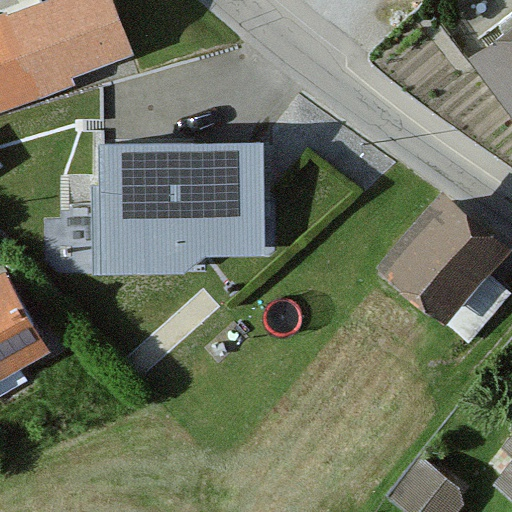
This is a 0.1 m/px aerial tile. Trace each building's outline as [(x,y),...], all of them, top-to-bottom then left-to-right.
[(100,0),(46,0),(0,15),(0,100),(121,61),(100,0)] [(511,0),(483,0),(446,28),(511,115),(511,0)] [(255,141),(88,139),(87,280),(175,280),(175,256),(254,257),(255,141)] [(430,193),(374,264),(442,318),(499,247),(430,193)] [(0,283),(0,378),(41,356),(0,283)] [(511,441),(483,482),(511,503),(511,441)] [(453,511),(464,498),(413,461),(383,501),(397,511),(453,511)]
